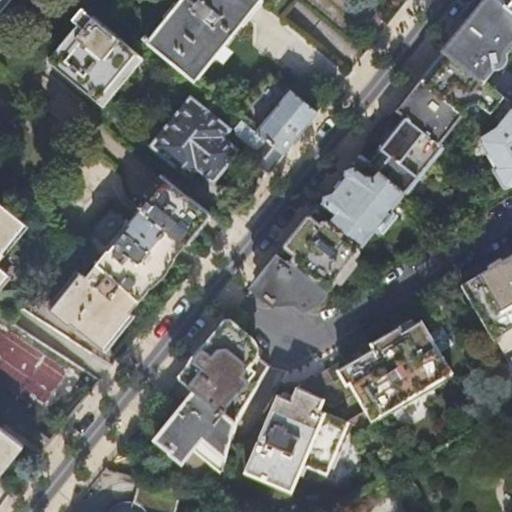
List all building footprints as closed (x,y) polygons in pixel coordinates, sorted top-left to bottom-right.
[(0,12),(10,0),(0,0),(0,1),(0,12)] [(240,24),(259,0),(178,0),(148,39),(196,79),(240,24)] [(497,0),(489,0),(445,54),(484,86),(487,82),(486,81),(495,72),(498,72),(502,72),(506,69),(507,67),(509,63),(509,61),(507,56),(511,49),(511,11),(506,7),(497,0)] [(99,102),(140,54),(84,6),(74,18),(80,23),(49,59),(99,102)] [(145,58),(140,54),(99,102),(105,106),(145,58)] [(445,54),(422,84),(465,118),(476,104),(491,117),(493,115),(504,101),(487,88),(484,86),(445,54)] [(258,130),(290,89),(268,73),(236,112),(245,120),(258,130)] [(495,78),(487,88),(504,101),(511,107),(511,79),(505,74),(500,81),(495,78)] [(408,121),(441,147),(465,118),(422,84),(398,113),(408,121)] [(284,153),(318,111),(290,89),(258,130),(284,153)] [(192,95),(153,145),(192,177),(200,168),(216,180),(228,165),(240,149),(226,137),(232,128),(192,95)] [(511,107),(504,101),(493,115),(501,121),(496,129),(487,134),(489,138),(483,141),(483,142),(483,143),(483,144),(483,145),(483,146),(483,147),(497,170),(495,171),(506,190),(509,190),(511,188),(511,107)] [(269,172),(284,153),(258,130),(245,120),(238,129),(238,133),(251,143),(252,149),(256,153),(251,158),(269,172)] [(390,143),(371,167),(402,193),(405,197),(424,174),(444,149),(441,147),(408,121),(390,143)] [(336,190),(317,214),(362,251),(378,232),(385,238),(393,228),(399,221),(391,214),(405,197),(402,193),(371,167),(361,159),(336,190)] [(203,223),(211,213),(165,177),(141,207),(186,244),(191,238),(203,223)] [(0,281),(9,271),(0,263),(0,252),(26,220),(0,198),(0,281)] [(98,262),(141,300),(147,292),(153,285),(152,284),(172,258),(174,259),(179,253),(186,244),(141,207),(131,219),(111,200),(76,243),(98,262)] [(327,291),(330,293),(339,280),(344,283),(352,273),(357,267),(352,263),(362,251),(317,214),(298,237),(283,256),(327,291)] [(269,273),(256,289),(275,305),(278,302),(281,304),(299,305),(308,310),(313,307),(316,306),(318,305),(320,304),(322,302),(324,300),(325,298),(326,296),(327,294),(327,291),(283,256),(269,273)] [(511,258),(498,267),(463,288),(495,342),(511,332),(511,258)] [(120,324),(141,300),(98,262),(88,275),(82,271),(52,308),(70,324),(72,322),(102,346),(120,324)] [(348,344),(337,351),(347,368),(339,372),(343,381),(334,386),(329,378),(325,381),(318,385),(320,388),(308,396),(306,403),(295,399),(293,405),(278,399),(263,435),(247,474),(292,493),(304,466),(327,476),(349,426),(320,414),(323,407),(332,411),(356,397),(371,422),(452,375),(422,324),(386,345),(351,365),(344,353),(351,349),(348,344)] [(257,358),(257,353),(255,349),(254,346),(254,343),(233,326),(226,326),(209,346),(181,381),(197,394),(224,416),(226,413),(224,412),(239,394),(241,395),(250,383),(242,377),(257,358)] [(235,426),(224,416),(197,394),(176,419),(157,442),(172,455),(174,453),(182,460),(191,449),(223,474),(235,426)] [(0,475),(6,468),(24,445),(0,426),(0,475)] [(139,483),(159,488),(170,473),(143,466),(139,483)]
